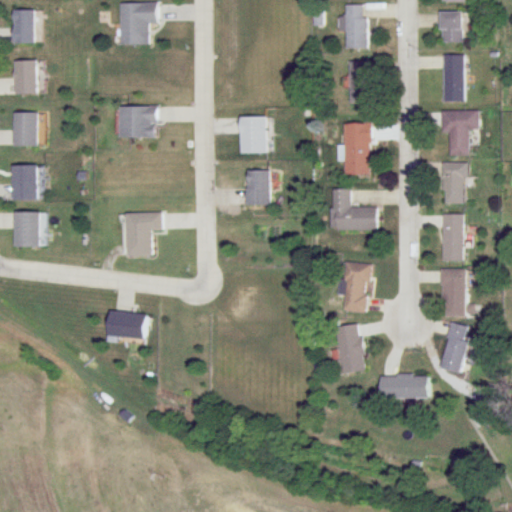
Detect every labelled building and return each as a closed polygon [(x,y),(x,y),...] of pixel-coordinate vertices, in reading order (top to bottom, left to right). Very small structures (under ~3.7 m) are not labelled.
[(122,3),(122,46),(150,46),(150,24),(160,24),(160,3),(122,3)] [(348,49),(369,49),(369,6),(348,6),(348,49)] [(35,11),(13,11),(13,45),(35,45),(35,11)] [(465,44),(465,13),(441,13),(441,44),(465,44)] [(466,56),(444,56),(444,103),(466,103),(466,56)] [(15,96),(38,96),(38,61),(15,61),(15,96)] [(375,62),(352,62),(352,105),(375,105),(375,62)] [(121,138),(158,138),(158,125),(162,125),(162,107),(121,107),(121,138)] [(480,130),(480,111),(444,111),(444,157),(470,157),(470,130),(480,130)] [(15,148),(38,148),(38,114),(15,114),(15,148)] [(241,155),(268,155),(268,119),(241,119),(241,155)] [(347,176),(373,176),(373,124),(346,124),(347,176)] [(444,205),(468,205),(468,163),(444,163),(444,205)] [(13,166),(13,202),(40,202),(40,166),(13,166)] [(248,171),(248,206),(271,206),(271,171),(248,171)] [(353,190),(335,190),(335,231),(379,231),(379,208),(353,208),(353,190)] [(42,213),(16,213),(16,248),(42,248),(42,213)] [(165,232),(165,214),(128,214),(128,256),(154,256),(154,232),(165,232)] [(446,262),(466,262),(466,215),(446,215),(446,262)] [(371,313),(372,264),(347,264),(347,312),(371,313)] [(444,318),(468,318),(468,270),(444,270),(444,318)] [(108,337),(147,340),(150,316),(110,312),(108,337)] [(461,375),(472,328),(454,324),(442,370),(461,375)] [(345,375),(368,372),(362,325),(339,327),(345,375)] [(430,400),(430,376),(382,376),(382,400),(430,400)]
